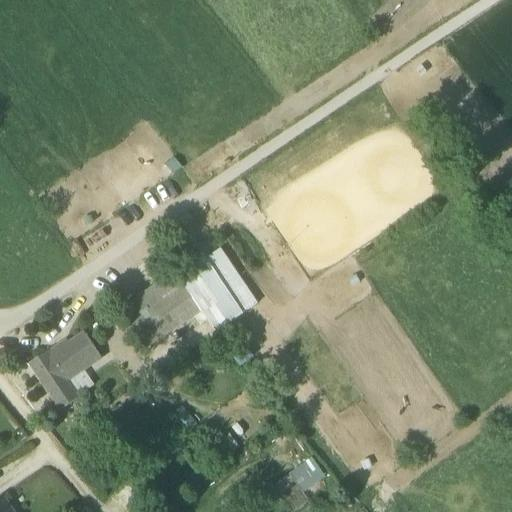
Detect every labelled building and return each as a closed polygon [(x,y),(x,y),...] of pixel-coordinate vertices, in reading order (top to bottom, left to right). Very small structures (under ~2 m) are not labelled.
[(206,260),(225,288),(238,279),(219,251),(206,260)] [(215,334),(243,315),(225,288),(206,260),(202,255),(177,272),(194,297),(191,299),(200,312),(215,334)] [(126,326),(134,337),(191,299),(194,297),(177,272),(117,313),(124,322),(121,325),(123,328),(126,326)] [(256,306),(238,279),(225,288),(243,315),(256,306)] [(173,330),(200,312),(191,299),(134,337),(141,349),(172,329),(173,330)] [(29,366),(60,412),(78,400),(66,382),(100,359),(84,335),(49,358),(47,354),(29,366)] [(103,436),(78,400),(60,412),(86,448),(103,436)] [(273,488),(288,505),(324,474),(309,457),(273,488)] [(0,502),(0,511),(10,511),(3,501),(0,502)]
